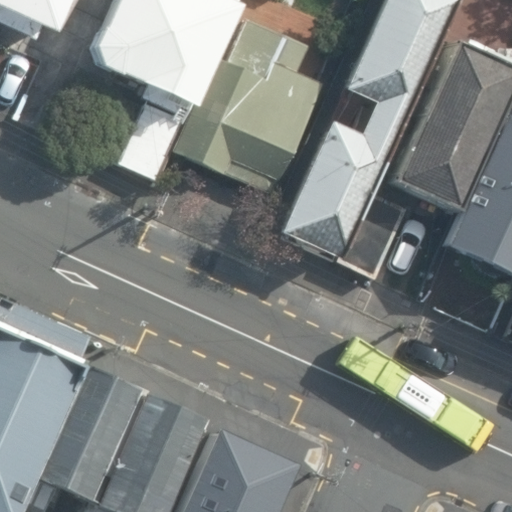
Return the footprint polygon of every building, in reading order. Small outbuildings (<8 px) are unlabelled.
[(70,0),(0,0),(0,8),(55,34),(70,0)] [(100,0),(74,60),(178,105),(202,51),(223,0),(100,0)] [(441,0),(373,0),(272,228),(329,253),(441,0)] [(258,187),(307,76),(283,66),(295,38),(232,11),(212,55),(202,51),(178,105),(160,145),(258,187)] [(508,62),(440,32),(377,173),(445,203),(508,62)] [(511,109),(499,104),(437,246),(504,275),(511,256),(511,109)] [(85,364),(0,326),(0,511),(18,511),(36,474),(85,364)] [(93,500),(142,389),(85,364),(36,474),(93,500)] [(169,511),(211,420),(142,389),(93,500),(120,511),(169,511)] [(263,511),(288,457),(215,424),(175,511),(263,511)]
